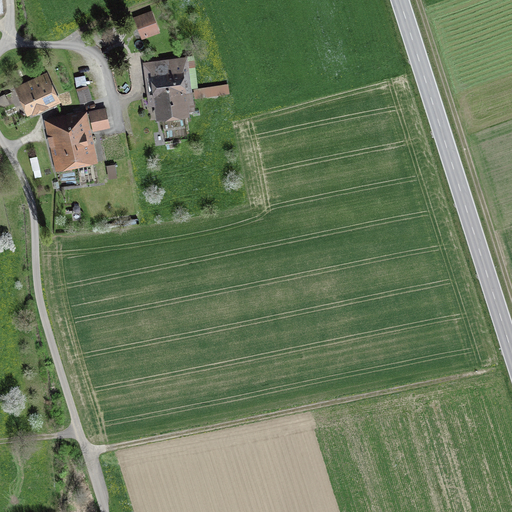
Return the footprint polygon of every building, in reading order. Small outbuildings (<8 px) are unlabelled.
[(138,17),(145,36),(157,31),(150,12),(138,17)] [(158,93),(191,89),(190,87),(197,86),(193,56),(144,63),(149,95),(158,93)] [(18,87),(29,110),(56,98),(45,74),(18,87)] [(227,84),(195,89),(196,97),(228,92),(227,84)] [(86,88),(79,90),(82,102),(90,100),(86,88)] [(191,89),(158,93),(161,114),(193,110),(191,92),(191,89)] [(67,118),(77,161),(92,158),(86,130),(108,125),(105,109),(82,114),(81,111),(66,114),(67,118)] [(62,165),(77,161),(67,118),(51,121),(62,165)]
